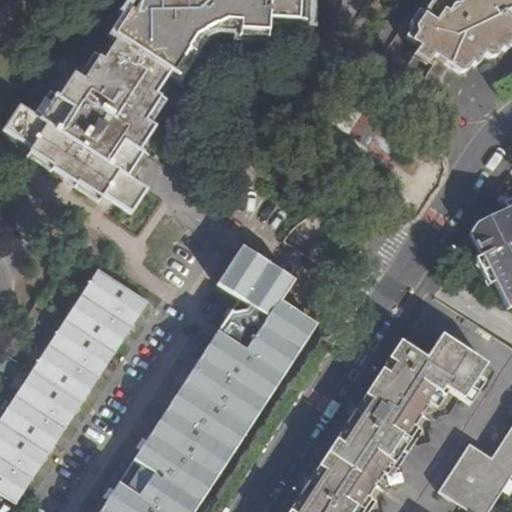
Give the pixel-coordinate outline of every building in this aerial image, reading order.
[(138,0),(138,3),(131,14),(130,13),(114,36),(118,38),(170,72),(173,74),(187,52),(186,51),(194,38),(202,34),(201,33),(215,26),(215,27),(224,23),(239,24),(238,32),(266,33),(267,20),(297,22),(297,0),(138,0)] [(511,0),(433,0),(423,15),(418,11),(408,25),(405,38),(419,47),(413,56),(428,65),(433,57),(460,75),(466,73),(471,65),(476,68),(484,57),(489,60),(496,59),(501,50),(505,53),(511,42),(511,0)] [(154,96),(170,72),(118,38),(102,62),(97,59),(82,82),(73,77),(58,99),(53,96),(39,120),(19,107),(3,131),(32,149),(25,159),(49,174),(51,170),(75,185),(73,190),(97,205),(104,196),(131,214),(146,190),(127,178),(142,155),(138,152),(153,129),(145,123),(160,99),(154,96)] [(322,138),(369,171),(386,147),(339,114),(322,138)] [(469,234),(503,308),(511,303),(511,206),(476,223),(469,234)] [(172,257),(202,276),(218,252),(188,232),(172,257)] [(192,511),(313,327),(278,304),(292,283),(267,267),(240,250),(217,286),(239,300),(100,511),(192,511)] [(130,329),(147,303),(97,271),(80,296),(130,329)] [(114,354),(130,329),(80,296),(64,321),(114,354)] [(97,379),(114,354),(64,321),(47,347),(97,379)] [(398,346),(396,347),(387,360),(392,364),(362,408),(358,405),(341,430),(347,434),(315,482),(310,478),(295,502),(300,505),(296,511),(363,511),(394,465),(398,468),(414,443),(409,440),(443,388),(469,405),(477,394),(470,390),(486,366),(440,336),(425,360),(408,349),(405,348),(402,347),(398,346)] [(81,405),(97,379),(47,347),(31,372),(81,405)] [(64,430),(81,405),(31,372),(14,397),(64,430)] [(0,423),(48,455),(64,430),(14,397),(0,419),(0,423)] [(0,459),(32,480),(48,455),(0,423),(0,459)] [(488,511),(511,476),(511,427),(490,461),(468,447),(438,494),(465,511),(488,511)] [(0,459),(0,496),(15,506),(32,480),(0,459)]
